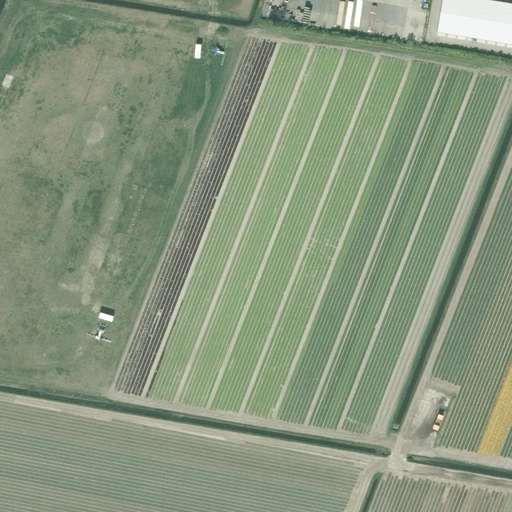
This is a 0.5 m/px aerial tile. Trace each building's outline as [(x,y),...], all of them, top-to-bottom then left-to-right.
[(442,0),(440,12),(450,14),(452,0),(442,0)] [(452,0),(450,14),(460,16),(462,0),(452,0)] [(462,0),(460,16),(470,17),(472,0),(462,0)] [(472,0),(470,17),(480,19),(482,0),(472,0)] [(487,0),(482,0),(480,19),(489,21),(493,1),(487,0)] [(493,1),(489,21),(499,22),(503,2),(493,1)] [(511,4),(503,2),(499,22),(509,24),(511,6),(511,4)] [(440,12),(437,32),(447,34),(450,14),(440,12)] [(450,14),(447,34),(457,35),(460,16),(450,14)] [(460,16),(457,35),(466,37),(470,17),(460,16)] [(470,17),(466,37),(476,39),(480,19),(470,17)] [(480,19),(476,39),(486,40),(489,21),(480,19)] [(489,21),(486,40),(496,42),(499,22),(489,21)] [(499,22),(496,42),(506,44),(509,24),(499,22)] [(450,404),(454,395),(444,390),(440,399),(450,404)]
